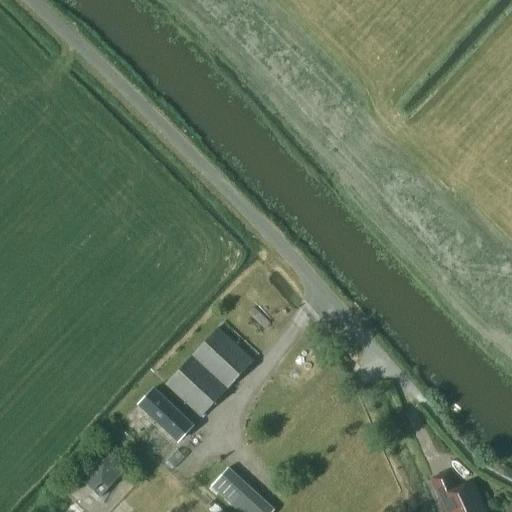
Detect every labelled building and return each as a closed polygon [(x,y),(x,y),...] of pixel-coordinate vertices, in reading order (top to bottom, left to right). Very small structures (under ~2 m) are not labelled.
[(219,331),(165,388),(200,421),(253,364),(219,331)] [(177,446),(192,430),(153,392),(144,403),(141,400),(138,403),(141,405),(137,409),(177,446)] [(105,453),(81,480),(100,498),(125,472),(105,453)] [(270,511),(275,506),(228,463),(210,482),(243,511),(270,511)] [(444,511),(487,511),(474,481),(456,489),(448,471),(430,479),(444,511)]
